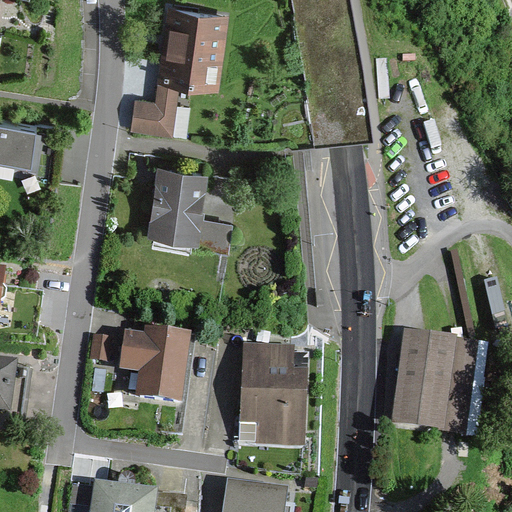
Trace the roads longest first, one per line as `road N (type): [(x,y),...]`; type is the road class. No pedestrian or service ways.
road 1 (primary): [(348,511),(358,282),(321,0)]
road 2 (residential): [(62,449),(114,81),(113,0)]
